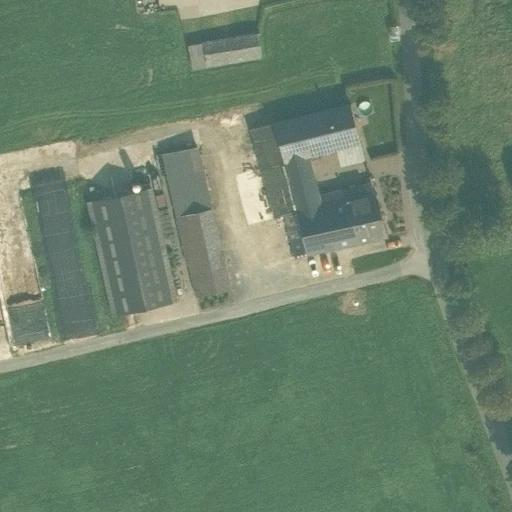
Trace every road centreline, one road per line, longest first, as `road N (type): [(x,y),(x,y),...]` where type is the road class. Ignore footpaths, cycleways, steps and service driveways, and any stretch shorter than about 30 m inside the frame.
road 1 (unclassified): [(433,263),(0,366)]
road 2 (tertiary): [(433,263),(419,187),(406,0)]
road 3 (tertiary): [(511,474),(433,263)]
